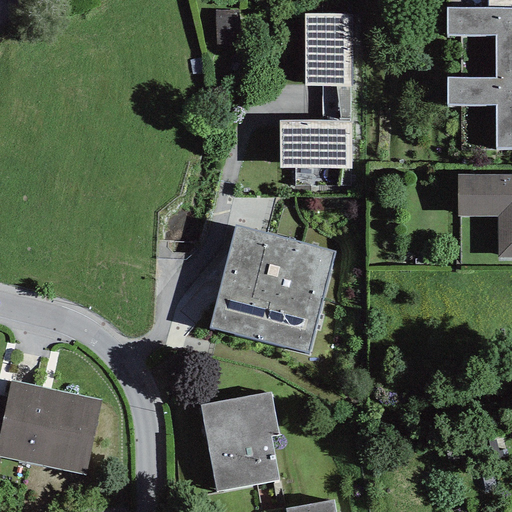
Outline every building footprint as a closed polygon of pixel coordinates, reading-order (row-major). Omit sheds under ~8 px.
[(511,11),(450,11),(450,47),(499,46),(500,86),(449,86),(449,114),(501,114),(501,154),(511,153),(511,11)] [(354,16),(306,17),(307,100),(356,99),(354,16)] [(360,130),(280,131),(281,175),(361,174),(360,130)] [(511,177),(458,179),(459,224),(499,223),(500,260),(511,259),(511,177)] [(334,251),(236,226),(210,328),(308,353),(334,251)] [(4,399),(0,398),(0,478),(0,479),(4,461),(89,479),(105,401),(8,381),(4,399)] [(271,399),(202,408),(214,495),(283,486),(271,399)] [(347,511),(345,499),(281,511),(347,511)]
